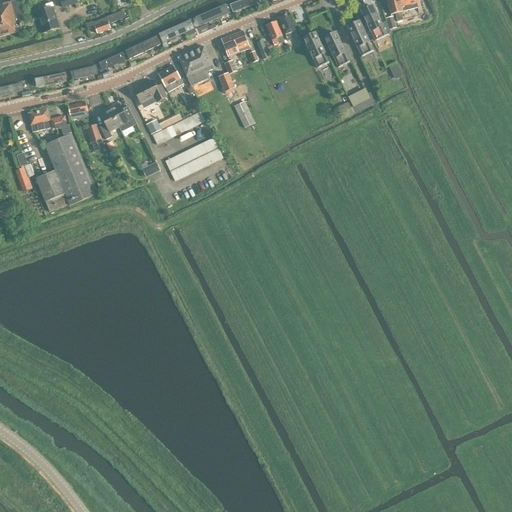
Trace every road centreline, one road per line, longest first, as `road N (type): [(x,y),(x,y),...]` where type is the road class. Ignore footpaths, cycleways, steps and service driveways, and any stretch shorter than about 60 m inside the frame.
road 1 (residential): [(303,0),(83,94),(0,109)]
road 2 (track): [(252,183),(164,224),(131,210),(0,249)]
road 3 (tertiary): [(0,64),(116,34),(186,0)]
